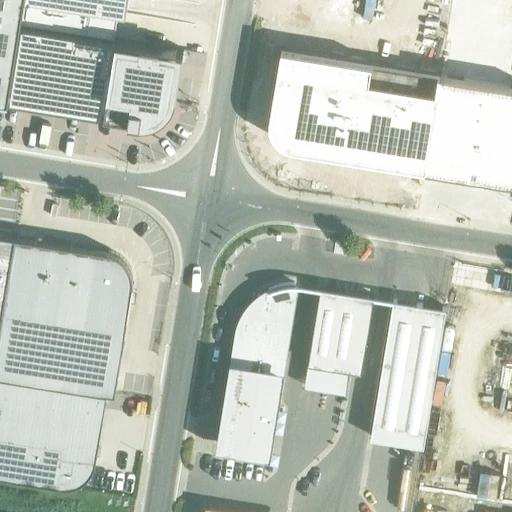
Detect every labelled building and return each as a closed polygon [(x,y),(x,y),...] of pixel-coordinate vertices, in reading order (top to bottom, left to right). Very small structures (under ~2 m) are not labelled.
[(0,0),(0,96),(9,98),(22,22),(25,0),(0,0)] [(25,0),(22,22),(46,26),(70,30),(94,33),(115,37),(120,0),(25,0)] [(120,9),(115,37),(180,47),(185,20),(120,9)] [(34,104),(46,26),(22,22),(9,98),(9,100),(34,104)] [(46,26),(34,104),(57,108),(70,30),(46,26)] [(70,30),(57,108),(81,112),(94,33),(70,30)] [(94,33),(81,112),(106,116),(118,38),(115,37),(94,33)] [(129,119),(142,42),(118,38),(106,116),(129,119)] [(142,42),(129,119),(141,121),(147,121),(152,120),(158,118),(163,115),(167,111),(171,107),(174,102),(176,97),(184,48),(142,42)] [(279,95),(276,115),(270,114),(270,117),(270,120),(270,122),(271,125),(272,128),(273,131),(274,133),(276,135),(278,138),(280,140),(282,141),(285,143),(287,144),(290,145),(293,145),(425,167),(441,72),(281,46),(273,94),(279,95)] [(511,83),(441,72),(425,167),(511,181),(511,83)] [(0,326),(15,233),(0,230),(0,326)] [(16,235),(0,334),(0,372),(107,390),(115,391),(133,281),(133,280),(133,279),(133,278),(133,277),(133,276),(133,275),(133,274),(133,273),(133,272),(132,271),(132,270),(132,269),(131,268),(131,267),(131,266),(130,265),(130,264),(129,264),(129,263),(128,262),(127,261),(127,260),(126,259),(125,259),(125,258),(124,257),(123,256),(122,256),(122,255),(121,255),(120,254),(119,253),(118,253),(117,252),(116,252),(115,252),(114,251),(113,250),(112,250),(111,250),(16,235)] [(295,284),(295,282),(289,283),(284,283),(279,285),(273,286),(268,288),(269,290),(268,297),(292,301),(295,284)] [(308,362),(362,371),(375,295),(321,286),(308,362)] [(371,436),(424,444),(447,306),(394,298),(371,436)] [(511,511),(511,314),(505,313),(504,315),(482,454),(472,511),(511,511)] [(262,369),(241,366),(228,443),(268,449),(281,373),(279,372),(279,376),(261,373),(262,369)] [(0,372),(0,473),(62,484),(63,484),(64,484),(65,484),(66,484),(67,484),(68,484),(69,484),(70,484),(71,484),(72,484),(73,483),(74,483),(75,483),(76,482),(77,482),(78,482),(79,481),(80,481),(81,480),(82,480),(83,479),(84,479),(84,478),(85,478),(86,477),(87,476),(88,475),(89,474),(90,473),(90,472),(91,472),(91,471),(92,470),(92,469),(93,468),(93,467),(94,466),(94,465),(95,464),(95,463),(95,462),(96,461),(96,460),(107,390),(0,372)]
